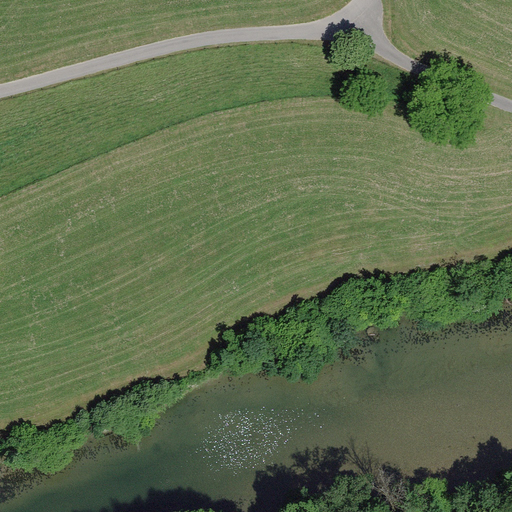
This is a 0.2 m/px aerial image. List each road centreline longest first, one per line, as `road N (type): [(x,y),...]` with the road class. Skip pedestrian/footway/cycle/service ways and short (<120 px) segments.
road 1 (unclassified): [(376,0),(369,15),(343,26),(201,39),(0,89)]
road 2 (track): [(511,106),(403,59),(369,15)]
